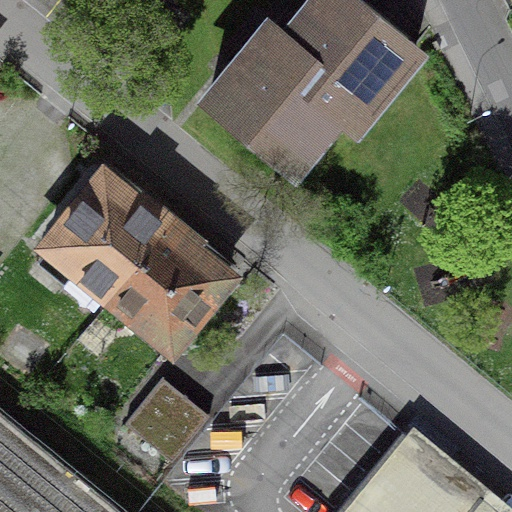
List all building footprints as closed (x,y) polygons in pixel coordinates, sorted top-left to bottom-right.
[(317,0),(310,9),(290,34),(273,21),(209,100),(289,167),(336,110),(350,122),(416,44),(361,0),(317,0)] [(103,171),(45,241),(109,293),(167,222),(134,196),(103,171)] [(172,343),(228,272),(198,247),(167,222),(109,293),(172,343)] [(163,376),(126,423),(172,460),(209,414),(163,376)] [(499,511),(479,496),(402,429),(334,511),(499,511)]
